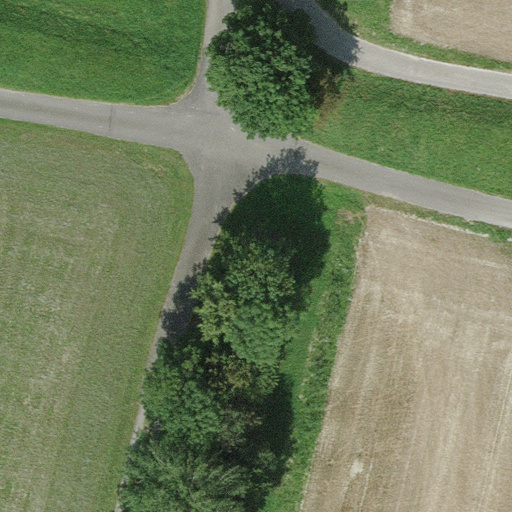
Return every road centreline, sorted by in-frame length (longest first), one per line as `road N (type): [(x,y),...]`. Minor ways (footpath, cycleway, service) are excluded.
road 1 (track): [(511,202),(0,95)]
road 2 (track): [(256,0),(244,151),(160,511)]
road 3 (track): [(316,0),(349,47),(511,85)]
